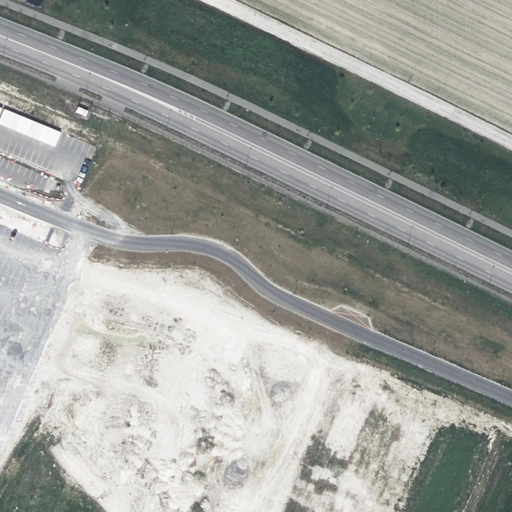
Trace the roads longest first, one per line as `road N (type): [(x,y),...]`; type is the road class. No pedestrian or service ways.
road 1 (unclassified): [(511,261),(119,69),(0,22)]
road 2 (unclassified): [(0,44),(511,283)]
road 3 (unclassified): [(511,400),(282,299),(220,251),(92,233),(0,194)]
road 4 (track): [(220,0),(511,143)]
